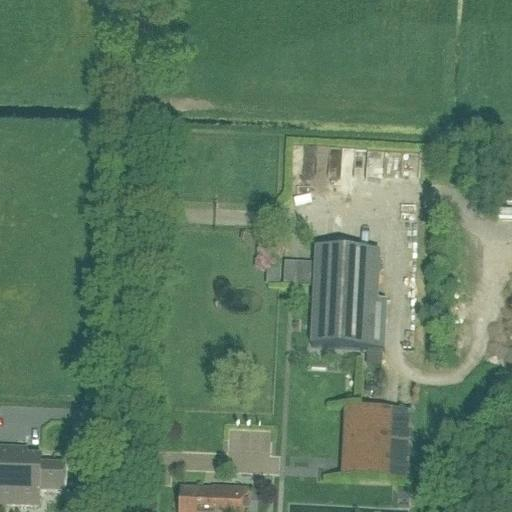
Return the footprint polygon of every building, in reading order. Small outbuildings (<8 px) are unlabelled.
[(357,178),(357,151),(347,151),(346,178),(357,178)] [(371,172),(388,171),(387,153),(370,154),(371,172)] [(403,170),(403,155),(389,155),(389,170),(403,170)] [(359,167),(360,183),(370,182),(370,166),(359,167)] [(311,350),(375,353),(384,353),(387,304),(377,304),(380,256),(316,253),(311,350)] [(298,284),(298,263),(288,264),(289,284),(298,284)] [(281,271),(267,271),(266,288),(280,289),(281,271)] [(344,411),(341,481),(409,484),(413,415),(344,411)] [(40,468),(41,460),(27,459),(27,452),(0,451),(0,509),(39,511),(40,496),(66,497),(67,469),(40,468)] [(247,511),(248,492),(213,490),(213,493),(181,491),(179,511),(247,511)]
